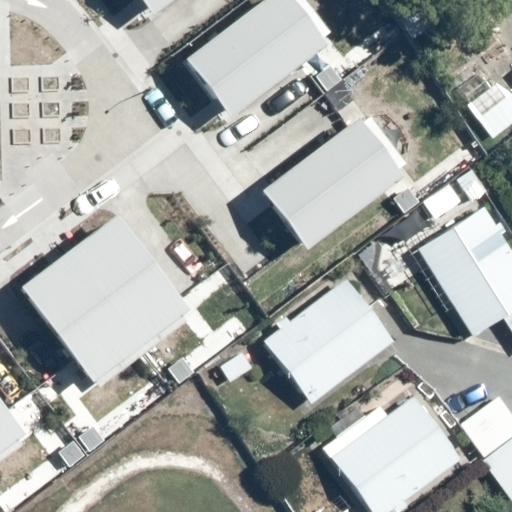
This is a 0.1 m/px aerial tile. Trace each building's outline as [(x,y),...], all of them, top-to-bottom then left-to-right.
[(137,0),(151,17),(172,0),(137,0)] [(261,0),(181,62),(226,120),(327,41),(294,0),(261,0)] [(511,134),(511,98),(497,77),(462,101),(494,147),(511,134)] [(358,115),(260,190),(307,251),(405,176),(358,115)] [(419,250),(473,336),(503,317),(511,311),(511,251),(486,209),(419,250)] [(16,286),(91,383),(189,308),(115,211),(16,286)] [(348,278),(289,323),(285,317),(275,325),(279,331),(264,342),(313,404),(396,340),(348,278)] [(511,311),(503,317),(511,330),(511,311)] [(0,381),(0,468),(42,436),(0,381)] [(331,459),(370,511),(389,511),(393,509),(395,511),(401,511),(407,508),(403,502),(461,459),(415,397),(331,459)] [(456,427),(482,462),(511,439),(511,421),(495,398),(456,427)] [(511,439),(482,462),(511,502),(511,439)]
